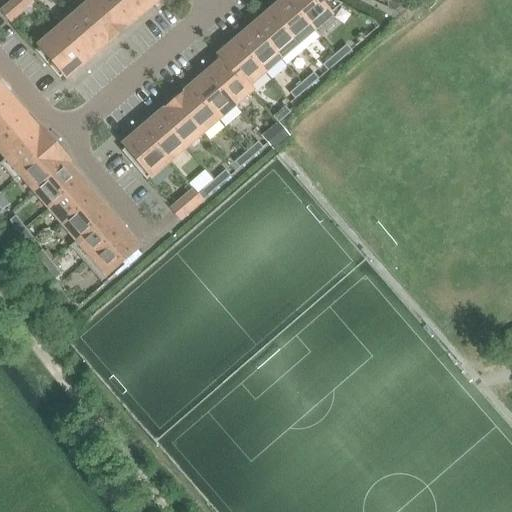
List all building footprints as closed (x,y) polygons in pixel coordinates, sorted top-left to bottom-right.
[(10,22),(32,3),(29,0),(15,0),(1,12),(10,22)] [(125,27),(132,20),(114,0),(94,0),(90,4),(116,35),(125,28),(125,27)] [(114,0),(132,20),(149,6),(143,0),(114,0)] [(296,44),(312,31),(286,0),(270,14),(296,44)] [(336,24),(329,16),(317,0),(286,0),(312,31),(318,38),(336,24)] [(317,0),(329,16),(342,5),(331,0),(317,0)] [(108,42),(116,35),(90,4),(74,18),(100,49),(107,42),(108,42)] [(280,59),(296,44),(270,14),(253,28),(280,59)] [(83,63),(100,49),(74,18),(57,32),(83,63)] [(263,73),(280,59),(253,28),(237,42),(263,73)] [(75,70),(83,63),(57,32),(35,51),(59,80),(73,68),(75,70)] [(247,86),(263,73),(237,42),(221,56),(247,86)] [(339,62),(351,52),(346,46),(334,56),(339,62)] [(251,90),(247,86),(221,56),(220,57),(223,61),(208,74),(234,105),(251,90)] [(328,72),(339,62),(334,56),(323,66),(328,72)] [(218,119),(234,105),(208,74),(192,88),(218,119)] [(306,90),(318,80),(313,74),(302,84),(306,90)] [(295,100),(306,90),(302,84),(290,94),(295,100)] [(0,108),(10,100),(0,88),(0,108)] [(201,133),(218,119),(192,88),(183,96),(183,95),(175,102),(201,133)] [(0,136),(24,116),(10,100),(0,108),(0,136)] [(185,147),(201,133),(175,102),(166,110),(158,117),(185,147)] [(278,124),(290,114),(285,108),(273,118),(278,124)] [(0,165),(38,133),(24,116),(0,136),(0,150),(7,158),(0,164),(0,165)] [(168,161),(185,147),(158,117),(142,131),(168,161)] [(146,181),(168,161),(142,131),(133,138),(135,141),(122,152),(146,181)] [(277,146),(289,136),(284,131),(272,141),(277,146)] [(46,137),(44,140),(38,133),(0,165),(14,182),(22,176),(55,147),(46,137)] [(251,159),(263,149),(258,143),(246,153),(251,159)] [(60,158),(62,156),(55,147),(22,176),(36,192),(66,166),(60,158)] [(239,169),(251,159),(246,153),(235,163),(239,169)] [(50,209),(80,182),(66,166),(36,192),(50,209)] [(218,187),(230,177),(225,171),(213,181),(218,187)] [(207,197),(218,187),(213,181),(202,191),(207,197)] [(64,225),(95,199),(80,182),(50,209),(64,225)] [(180,220),(202,201),(193,191),(171,210),(180,220)] [(70,248),(108,215),(95,199),(64,225),(78,241),(70,247),(70,248)] [(85,264),(123,232),(108,215),(70,248),(85,264)] [(19,234),(25,229),(15,217),(9,222),(19,234)] [(28,246),(34,241),(25,229),(19,234),(28,246)] [(130,240),(128,238),(123,232),(85,264),(103,286),(139,256),(128,242),(130,240)] [(45,268),(51,263),(42,251),(36,256),(45,268)] [(55,280),(61,275),(51,263),(45,268),(55,280)]
